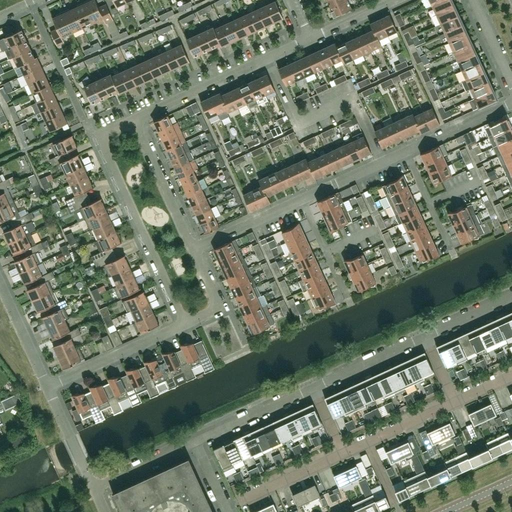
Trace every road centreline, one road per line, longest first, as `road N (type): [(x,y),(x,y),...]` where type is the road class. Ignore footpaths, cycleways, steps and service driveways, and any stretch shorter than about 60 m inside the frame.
road 1 (residential): [(184,323),(99,135),(134,119)]
road 2 (residential): [(134,119),(309,38)]
road 3 (residential): [(46,386),(184,323)]
road 4 (residential): [(192,249),(134,119)]
road 5 (residential): [(195,442),(312,388)]
road 6 (residential): [(312,388),(423,337)]
road 7 (residential): [(342,452),(453,401)]
road 8 (residential): [(192,249),(303,199)]
